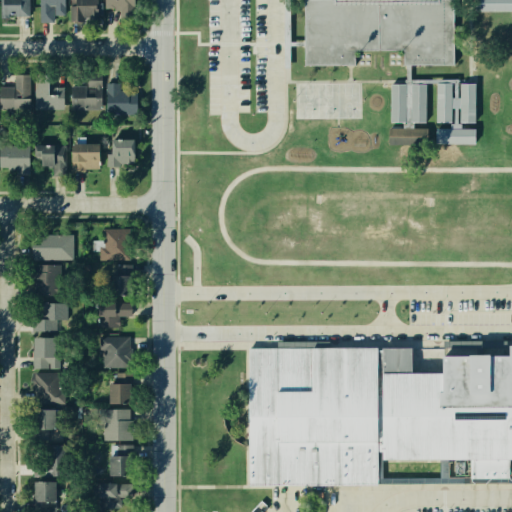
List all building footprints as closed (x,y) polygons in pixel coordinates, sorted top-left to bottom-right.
[(1,0),(29,0),(29,16),(2,17),(1,0)] [(39,0),(39,22),(51,23),(52,15),(65,16),(66,0),(39,0)] [(70,0),(72,23),(97,22),(96,0),(70,0)] [(101,0),(101,11),(133,12),(133,0),(101,0)] [(354,46),(354,64),(304,64),(303,46),(303,0),(452,0),(453,46),(453,64),(402,64),(402,46),(354,46)] [(475,0),(511,0),(511,11),(475,11),(475,0)] [(72,85),(71,110),(100,110),(101,65),(84,64),(84,85),(72,85)] [(0,84),(13,84),(13,71),(30,71),(30,111),(0,111),(0,84)] [(35,71),(35,109),(63,109),(63,87),(49,87),(49,71),(35,71)] [(107,81),(140,82),(140,111),(106,110),(107,81)] [(437,84),(450,84),(450,103),(450,119),(437,119),(437,84)] [(389,85),(402,85),(402,103),(402,120),(389,120),(389,85)] [(413,85),(426,85),(426,104),(426,120),(413,120),(413,85)] [(461,85),(474,85),(474,103),(474,120),(461,120),(461,85)] [(475,143),(475,128),(461,128),(461,123),(450,124),(450,128),(436,128),(436,144),(475,143)] [(109,134),(109,164),(131,163),(130,133),(109,134)] [(65,139),(64,171),(96,171),(96,139),(65,139)] [(0,144),(0,175),(26,176),(26,144),(0,144)] [(32,144),(32,166),(51,166),(51,144),(32,144)] [(94,229),(96,262),(134,260),(133,228),(94,229)] [(25,233),(26,263),(72,262),(71,232),(25,233)] [(30,302),(30,267),(49,268),(48,302),(30,302)] [(102,270),(101,304),(89,303),(89,319),(101,320),(101,328),(116,328),(116,315),(134,316),(135,271),(102,270)] [(32,318),(32,330),(61,331),(62,305),(41,305),(40,318),(32,318)] [(98,333),(100,371),(128,370),(127,332),(98,333)] [(30,336),(30,369),(62,370),(63,336),(30,336)] [(511,459),(510,459),(510,478),(472,478),(472,459),(382,459),(382,449),(378,449),(378,483),(247,482),(247,345),(364,346),(413,346),(413,373),(443,373),(443,354),(490,354),(490,373),(505,373),(505,344),(511,344),(511,459)] [(30,375),(31,403),(57,402),(56,374),(30,375)] [(101,380),(102,404),(126,403),(126,380),(101,380)] [(31,407),(31,438),(52,438),(52,406),(31,407)] [(98,410),(99,442),(126,441),(124,409),(98,410)] [(216,442),(216,479),(231,479),(231,442),(216,442)] [(39,444),(40,472),(59,471),(58,444),(39,444)] [(109,455),(110,475),(133,475),(132,444),(117,445),(117,455),(109,455)] [(98,452),(98,476),(122,476),(122,452),(98,452)] [(30,478),(30,502),(55,501),(54,478),(30,478)] [(91,483),(92,508),(126,506),(125,481),(91,483)]
